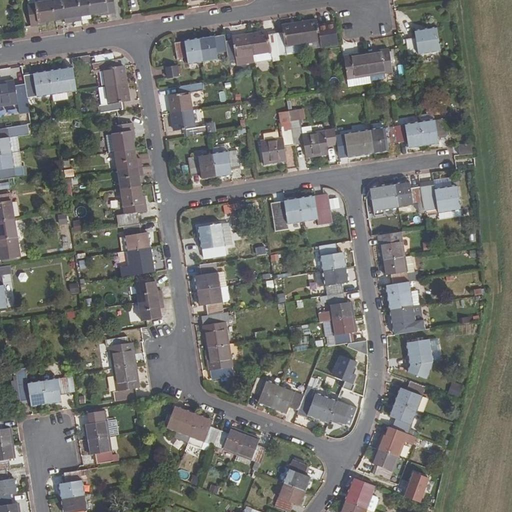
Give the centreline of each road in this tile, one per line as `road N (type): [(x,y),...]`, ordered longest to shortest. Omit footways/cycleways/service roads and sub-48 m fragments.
road 1 (track): [(458,0),(491,291),(450,511)]
road 2 (residential): [(164,202),(183,329),(176,370),(200,398),(347,456)]
road 3 (residential): [(347,456),(363,430),(376,374),(349,174)]
road 4 (residential): [(164,202),(349,174)]
road 5 (residential): [(139,30),(164,202)]
road 6 (residential): [(139,30),(0,54)]
road 7 (residential): [(271,6),(139,30)]
